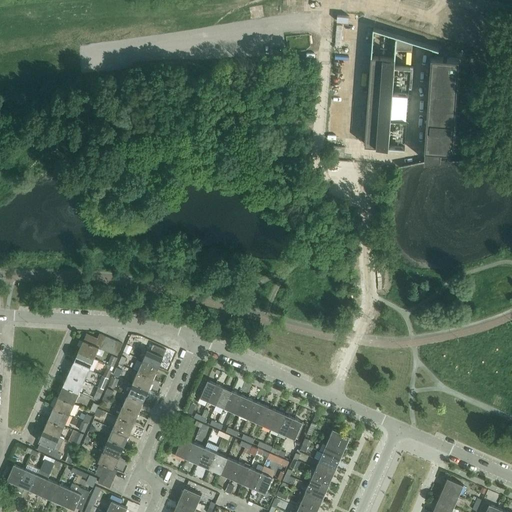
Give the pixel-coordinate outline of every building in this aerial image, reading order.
[(393,93),(395,66),(397,35),(373,27),(371,64),(364,64),(362,89),(369,90),(365,144),(389,146),(391,120),(393,93)] [(453,151),(459,58),(431,56),(425,149),(425,160),(425,161),(437,159),(451,160),(452,151),(453,151)] [(100,348),(106,336),(100,333),(95,345),(99,347),(100,348)] [(106,350),(111,338),(106,336),(100,348),(106,350)] [(117,341),(111,338),(106,350),(112,353),(117,341)] [(83,340),(79,351),(95,358),(99,347),(95,345),(83,340)] [(123,343),(117,341),(112,353),(117,355),(123,343)] [(159,367),(164,356),(148,349),(143,360),(159,367)] [(79,351),(73,362),(89,369),(95,358),(79,351)] [(113,356),(109,364),(113,367),(117,358),(113,356)] [(159,367),(143,360),(138,372),(154,379),(159,367)] [(73,362),(69,373),(85,380),(89,369),(73,362)] [(107,368),(104,376),(108,378),(112,370),(107,368)] [(154,379),(138,372),(133,383),(149,390),(154,379)] [(69,373),(63,385),(79,392),(85,380),(69,373)] [(200,397),(209,400),(216,383),(208,380),(200,397)] [(149,390),(133,383),(128,394),(144,401),(149,390)] [(224,387),(216,383),(209,400),(216,404),(224,387)] [(63,385),(59,396),(75,403),(79,392),(63,385)] [(232,390),(224,387),(216,404),(224,407),(232,390)] [(240,394),(232,390),(224,407),(232,411),(240,394)] [(144,401),(128,394),(123,405),(139,412),(144,401)] [(248,397),(240,394),(232,411),(240,414),(248,397)] [(59,396),(54,407),(70,414),(75,403),(59,396)] [(255,401),(248,397),(240,414),(248,418),(255,401)] [(263,404),(255,401),(248,418),(256,421),(263,404)] [(271,408),(263,404),(256,421),(264,425),(271,408)] [(139,412),(123,405),(118,417),(134,424),(139,412)] [(54,407),(49,418),(65,425),(70,414),(54,407)] [(279,411),(271,408),(264,425),(272,428),(279,411)] [(287,415),(279,411),(272,428),(279,432),(287,415)] [(295,418),(287,415),(279,432),(287,435),(295,418)] [(134,424),(118,417),(113,428),(129,435),(134,424)] [(49,418),(44,430),(60,437),(65,425),(49,418)] [(303,422),(295,418),(287,435),(295,439),(303,422)] [(129,435),(113,428),(108,439),(124,446),(129,435)] [(333,429),(330,436),(347,444),(350,436),(333,429)] [(44,430),(39,441),(41,442),(38,448),(48,452),(56,456),(58,452),(64,438),(60,437),(44,430)] [(347,444),(330,436),(326,444),(343,452),(347,444)] [(183,437),(182,438),(176,453),(187,458),(194,442),(183,437)] [(124,446),(108,439),(103,450),(119,457),(124,446)] [(205,447),(194,442),(187,458),(198,463),(205,447)] [(343,452),(326,444),(323,452),(340,460),(343,452)] [(217,452),(205,447),(198,463),(210,468),(217,452)] [(119,457),(103,450),(98,462),(105,465),(104,469),(116,475),(118,470),(114,468),(119,457)] [(228,457),(217,452),(210,468),(221,473),(228,457)] [(340,460),(323,452),(319,460),(336,468),(340,460)] [(239,462),(228,457),(221,473),(232,478),(239,462)] [(336,468),(319,460),(316,468),(333,475),(336,468)] [(250,467),(239,462),(232,478),(243,483),(250,467)] [(7,479),(19,484),(26,469),(14,464),(7,479)] [(116,475),(104,469),(98,467),(95,474),(100,477),(98,482),(110,487),(116,475)] [(261,472),(250,467),(243,483),(254,488),(261,472)] [(41,494),(48,478),(50,473),(39,468),(37,474),(30,489),(41,494)] [(333,475),(316,468),(312,476),(329,483),(333,475)] [(37,474),(26,469),(19,484),(30,489),(37,474)] [(273,477),(261,472),(254,488),(266,493),(273,477)] [(92,475),(88,484),(94,487),(98,478),(92,475)] [(329,483),(312,476),(309,484),(326,491),(329,483)] [(59,483),(48,478),(41,494),(52,499),(59,483)] [(448,478),(443,489),(459,496),(464,485),(448,478)] [(71,488),(59,483),(52,499),(64,504),(71,488)] [(326,491),(309,484),(306,492),(323,499),(326,491)] [(83,511),(91,492),(78,486),(76,491),(71,488),(64,504),(75,509),(76,507),(83,511)] [(185,487),(181,495),(198,502),(202,494),(185,487)] [(443,489),(438,500),(454,507),(459,496),(443,489)] [(323,499),(306,492),(302,499),(319,507),(323,499)] [(181,495),(178,503),(195,510),(198,502),(181,495)] [(316,511),(319,507),(302,499),(298,508),(308,511),(316,511)] [(112,500),(106,511),(125,511),(128,507),(112,500)] [(438,500),(433,511),(451,511),(454,507),(438,500)] [(483,501),(478,511),(485,511),(489,504),(483,501)] [(178,503),(174,511),(177,511),(194,511),(195,510),(178,503)]
